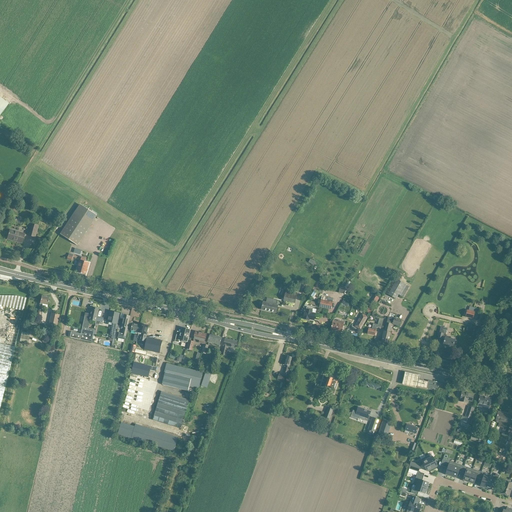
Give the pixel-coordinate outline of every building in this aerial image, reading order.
[(0,97),(0,114),(8,103),(0,97)] [(77,245),(97,216),(80,205),(60,234),(77,245)] [(35,237),(36,233),(38,226),(30,224),(27,235),(35,237)] [(9,233),(8,233),(8,234),(8,235),(7,238),(17,241),(17,242),(22,243),(24,234),(10,230),(9,233)] [(80,261),(79,260),(76,272),(86,275),(89,263),(85,262),(86,259),(81,258),(80,261)] [(393,278),(385,293),(386,294),(396,299),(398,295),(403,297),(409,286),(395,278),(393,278)] [(286,291),(285,296),(284,301),(295,303),(297,293),(286,291)] [(375,305),(380,296),(376,294),(371,303),(375,305)] [(0,295),(0,305),(23,311),(26,298),(17,296),(0,295)] [(41,296),(40,303),(37,315),(40,315),(42,307),(47,308),(49,298),(41,296)] [(321,299),(319,307),(331,310),(333,302),(334,299),(322,296),(321,299)] [(276,313),(279,301),(276,300),(275,305),(263,302),(261,310),(276,313)] [(307,320),(307,319),(314,321),(316,313),(312,313),(313,309),(307,307),(306,311),(305,311),(303,318),(304,318),(303,319),(307,320)] [(479,309),(470,307),(469,310),(467,310),(465,317),(477,320),(479,309)] [(96,321),(98,314),(99,309),(92,308),(90,318),(85,317),(84,322),(81,334),(71,332),(70,337),(90,342),(93,330),(88,328),(90,320),(96,322),(96,321)] [(109,318),(108,321),(114,322),(113,326),(112,326),(111,330),(115,331),(116,330),(118,319),(119,314),(111,312),(110,316),(109,316),(109,318)] [(52,313),(51,318),(49,325),(57,327),(60,315),(52,313)] [(362,313),(354,326),(361,330),(368,317),(362,313)] [(124,315),(123,320),(122,327),(121,328),(124,329),(123,334),(119,333),(118,338),(125,339),(125,336),(126,336),(130,316),(124,315)] [(400,326),(401,321),(401,320),(394,319),(388,318),(387,323),(386,323),(383,337),(382,342),(388,343),(390,333),(389,333),(392,324),(400,326)] [(381,329),(383,320),(379,319),(378,325),(373,324),(372,329),(369,328),(368,329),(367,334),(375,336),(376,331),(376,330),(377,329),(377,328),(381,329)] [(332,323),(332,325),(331,330),(342,332),(343,326),(344,322),(338,321),(338,322),(333,321),(332,323)] [(468,326),(467,331),(473,332),(474,328),(475,325),(470,323),(469,326),(468,326)] [(138,335),(140,326),(132,324),(131,330),(136,331),(135,334),(138,335)] [(140,326),(138,335),(137,338),(140,339),(140,341),(146,342),(144,350),(160,353),(162,344),(163,345),(164,341),(147,338),(146,338),(147,332),(148,332),(149,329),(148,328),(148,326),(141,324),(140,326)] [(441,327),(439,334),(438,338),(444,340),(443,345),(453,348),(455,339),(451,338),(451,339),(442,337),(443,334),(445,334),(446,329),(441,327)] [(175,342),(179,343),(180,340),(182,340),(182,342),(186,342),(186,341),(187,342),(190,330),(182,328),(180,335),(177,334),(175,342)] [(22,332),(20,342),(28,344),(30,334),(22,332)] [(204,344),(207,334),(196,332),(194,339),(199,340),(198,343),(204,344),(204,345),(204,344)] [(220,345),(222,338),(210,335),(208,342),(220,345)] [(225,339),(224,344),(221,355),(226,356),(228,347),(231,348),(231,350),(235,351),(235,349),(237,341),(233,340),(233,341),(230,341),(231,340),(225,339)] [(0,407),(15,347),(0,343),(0,407)] [(158,359),(140,355),(136,354),(131,374),(148,378),(151,366),(156,368),(158,359)] [(287,356),(285,361),(284,365),(286,365),(284,373),(287,374),(292,358),(287,356)] [(191,391),(192,390),(195,391),(196,388),(198,388),(202,372),(171,365),(166,364),(164,372),(165,372),(163,380),(162,384),(170,386),(174,387),(188,391),(189,390),(191,391)] [(207,384),(211,372),(206,370),(201,386),(205,387),(206,384),(207,384)] [(426,389),(427,383),(423,382),(418,381),(419,378),(419,376),(404,373),(404,375),(403,381),(402,385),(416,389),(417,387),(426,390),(426,389)] [(325,380),(323,384),(326,385),(325,387),(330,388),(329,392),(334,394),(335,390),(334,390),(337,381),(332,380),(332,379),(328,377),(327,381),(325,380)] [(427,383),(426,389),(432,390),(432,389),(437,390),(439,383),(428,381),(427,383)] [(162,392),(153,420),(180,429),(189,400),(162,392)] [(462,392),(461,397),(460,399),(460,402),(468,403),(468,401),(472,402),(474,394),(462,392)] [(477,407),(489,409),(492,399),(480,396),(478,401),(478,404),(477,407)] [(469,424),(471,418),(474,408),(469,406),(465,417),(462,416),(460,421),(469,424)] [(328,407),(324,417),(330,419),(334,409),(328,407)] [(353,410),(350,417),(357,420),(358,417),(367,421),(368,419),(369,416),(371,412),(370,412),(365,410),(358,407),(357,412),(353,410)] [(498,412),(497,417),(496,420),(508,423),(509,420),(510,415),(498,412)] [(383,420),(378,436),(386,439),(392,423),(383,420)] [(371,421),(368,430),(375,432),(378,424),(371,421)] [(135,424),(135,426),(121,422),(118,434),(173,451),(178,438),(135,424)] [(407,424),(405,429),(404,433),(409,434),(410,432),(416,434),(418,428),(407,424)] [(472,435),(471,440),(476,441),(476,442),(481,443),(483,436),(478,434),(477,437),(472,435)] [(431,454),(426,457),(432,469),(436,467),(437,466),(431,454)] [(432,469),(426,457),(421,459),(427,471),(428,471),(432,469)] [(447,460),(444,467),(448,468),(446,474),(447,474),(446,475),(452,477),(456,463),(447,460)] [(411,463),(409,469),(418,472),(420,466),(411,463)] [(462,473),(464,466),(456,463),(452,477),(455,478),(455,477),(456,478),(458,472),(462,473)] [(473,469),(464,466),(462,473),(465,474),(463,480),(464,480),(464,481),(468,482),(473,469)] [(476,477),(479,479),(481,472),(473,469),(468,482),(472,484),(473,483),(474,483),(476,477)] [(481,472),(479,479),(482,480),(481,486),(482,486),(481,487),(486,488),(489,478),(490,475),(481,472)] [(489,478),(486,488),(490,490),(490,489),(491,489),(494,481),(498,482),(500,475),(496,474),(495,477),(493,476),(492,479),(489,478)] [(422,481),(423,478),(417,475),(415,479),(418,480),(417,485),(427,488),(429,484),(428,484),(428,483),(422,481)] [(511,482),(505,480),(502,488),(500,493),(509,496),(511,487),(511,482)] [(426,493),(427,488),(417,485),(415,490),(412,489),(411,493),(418,495),(419,492),(425,494),(425,492),(426,493)] [(419,498),(412,496),(407,511),(408,511),(411,511),(412,511),(418,511),(421,506),(417,504),(419,498)]
